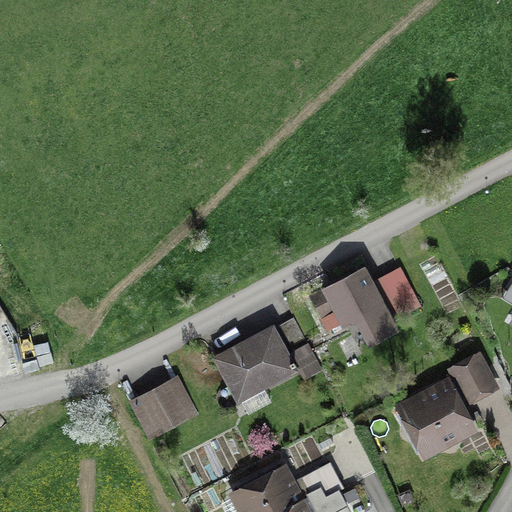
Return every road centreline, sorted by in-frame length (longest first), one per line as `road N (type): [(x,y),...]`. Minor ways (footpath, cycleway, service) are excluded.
road 1 (residential): [(0,401),(95,377),(511,165)]
road 2 (track): [(67,384),(72,349),(106,302),(427,0)]
